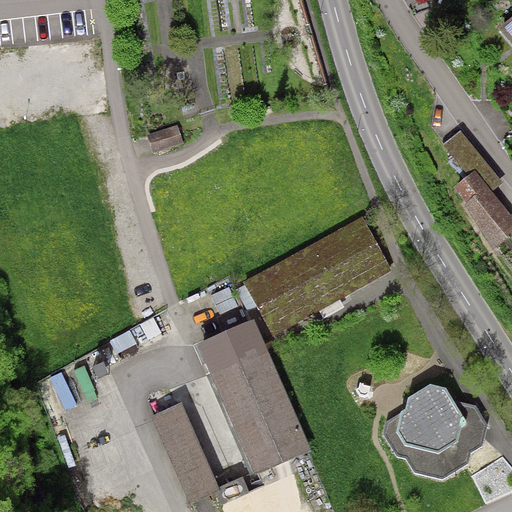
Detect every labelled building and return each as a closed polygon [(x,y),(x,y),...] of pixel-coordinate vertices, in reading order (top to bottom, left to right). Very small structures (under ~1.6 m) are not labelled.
[(511,20),(501,31),(511,44),(511,20)] [(169,129),(148,136),(153,151),(174,144),(169,129)] [(445,148),(470,180),(480,172),(496,192),(505,185),(463,133),(445,148)] [(511,216),(496,192),(480,172),(470,180),(454,191),(498,250),(511,240),(511,216)] [(365,221),(244,283),(272,338),(392,274),(365,221)] [(254,320),(199,345),(259,478),(314,454),(254,320)] [(413,399),(409,412),(388,423),(382,435),(395,460),(407,461),(414,475),(442,481),(468,466),(470,452),(482,447),(487,429),(478,411),(456,406),(448,392),(430,389),(413,399)] [(179,405),(149,419),(189,509),(219,494),(179,405)] [(250,495),(245,483),(219,494),(225,507),(250,495)]
